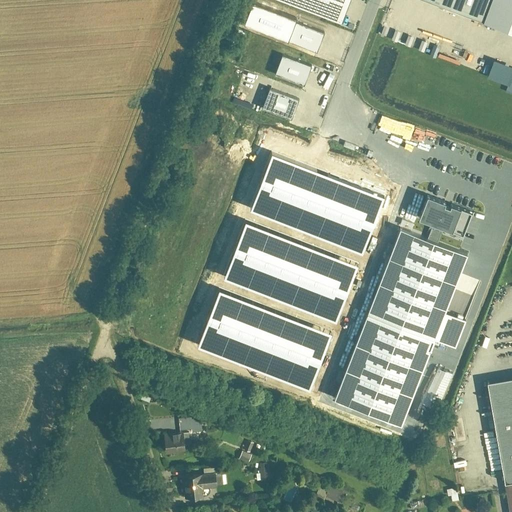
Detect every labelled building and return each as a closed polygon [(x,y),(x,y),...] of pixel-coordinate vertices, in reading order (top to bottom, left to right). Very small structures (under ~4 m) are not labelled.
[(281,0),(340,22),(348,0),(281,0)] [(511,0),(433,0),(511,29),(511,0)] [(325,31),(296,20),(297,18),(253,1),(244,24),(316,52),(325,31)] [(312,60),(284,50),(275,71),(303,82),(312,60)] [(298,95),(270,85),(263,105),(291,115),(298,95)] [(250,207),(362,251),(383,195),(271,151),(250,207)] [(448,199),(430,193),(421,216),(456,229),(464,206),(454,202),(453,205),(447,203),(448,199)] [(224,276),(336,319),(358,263),(246,220),(224,276)] [(470,252),(403,226),(336,397),(405,424),(438,339),(458,347),(469,318),(447,310),(470,252)] [(198,344),(310,387),(332,331),(220,288),(198,344)] [(435,407),(453,372),(438,364),(420,400),(435,407)] [(511,511),(511,381),(488,386),(510,511),(511,511)] [(197,419),(167,419),(168,430),(197,430),(197,419)] [(164,437),(165,454),(188,454),(188,436),(164,437)] [(241,449),(239,458),(249,460),(251,451),(241,449)] [(179,477),(180,501),(198,500),(197,485),(219,483),(218,474),(179,477)] [(317,492),(325,494),(328,485),(320,482),(317,492)] [(343,493),(329,487),(325,498),(339,503),(343,493)]
